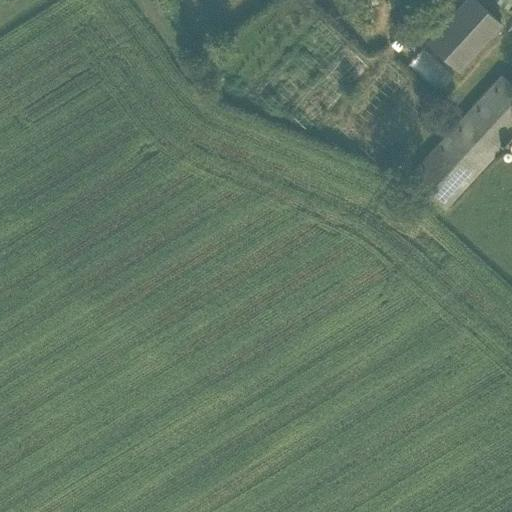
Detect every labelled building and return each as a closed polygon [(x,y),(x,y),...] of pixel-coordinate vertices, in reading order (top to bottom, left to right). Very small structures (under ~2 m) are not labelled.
[(476,0),(464,0),(428,39),(459,68),(501,22),(476,0)] [(308,127),(371,60),(349,40),(318,73),(321,76),(289,110),(308,127)] [(443,61),(414,62),(415,82),(444,81),(443,61)] [(511,134),(511,85),(501,75),(409,175),(445,208),(511,134)] [(403,155),(414,165),(430,147),(420,137),(403,155)]
